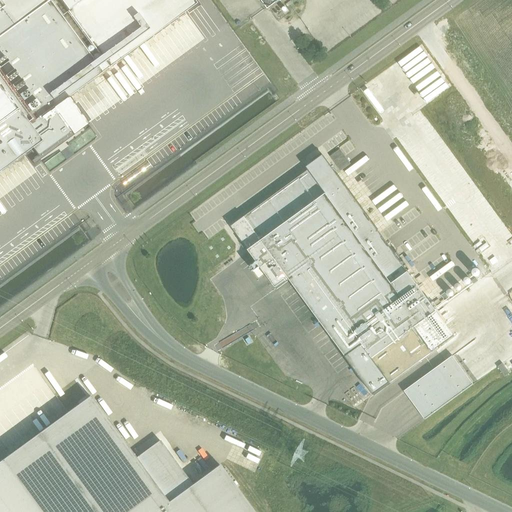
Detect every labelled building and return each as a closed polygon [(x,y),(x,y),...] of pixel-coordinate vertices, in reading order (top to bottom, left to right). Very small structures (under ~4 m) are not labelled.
[(0,0),(0,172),(23,155),(32,149),(38,156),(57,143),(58,144),(62,141),(61,140),(71,132),(54,108),(59,105),(98,76),(102,73),(109,68),(185,12),(197,4),(194,0),(59,0),(103,59),(96,64),(49,0),(0,0)] [(260,0),(268,10),(281,0),(260,0)] [(322,160),(309,170),(244,217),(374,396),(438,348),(421,324),(437,312),(323,156),(321,157),(322,160)] [(404,392),(425,420),(473,385),(453,356),(404,392)] [(0,511),(252,511),(219,465),(167,503),(90,397),(3,460),(0,462),(0,461),(0,511)]
